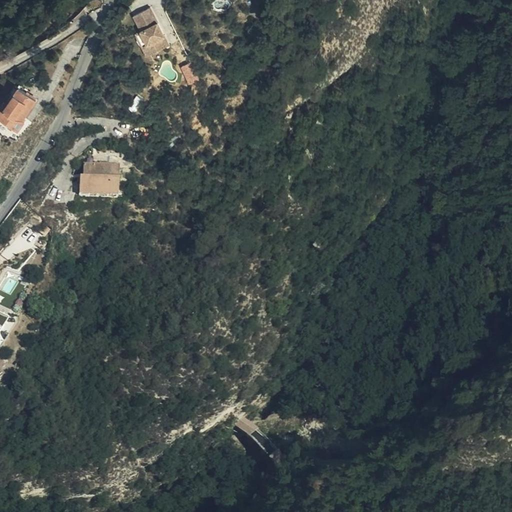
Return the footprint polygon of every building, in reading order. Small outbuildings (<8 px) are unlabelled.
[(137,18),(138,17),(130,0),(123,0),(112,6),(119,22),(124,33),(132,26),(133,24),(137,18)] [(147,37),(138,17),(137,18),(133,24),(145,35),(147,37)] [(113,25),(119,38),(122,35),(124,33),(119,22),(113,25)] [(129,45),(147,37),(145,35),(133,24),(132,26),(124,33),(129,45)] [(122,35),(119,38),(123,48),(129,45),(124,33),(122,35)] [(192,61),(184,64),(190,80),(198,77),(192,61)] [(3,88),(0,92),(0,130),(6,134),(14,122),(11,121),(23,100),(3,88)] [(66,194),(107,196),(108,169),(71,167),(71,180),(67,180),(66,194)] [(107,202),(107,196),(66,194),(66,200),(107,202)]
